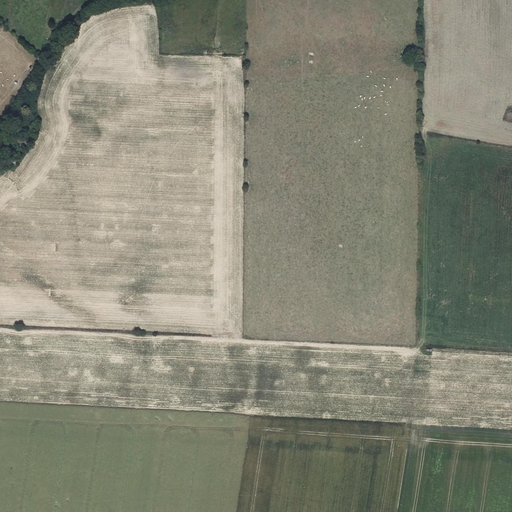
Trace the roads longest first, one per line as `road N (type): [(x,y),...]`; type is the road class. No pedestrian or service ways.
road 1 (track): [(0,326),(511,353)]
road 2 (unclassified): [(0,129),(60,31),(103,0)]
